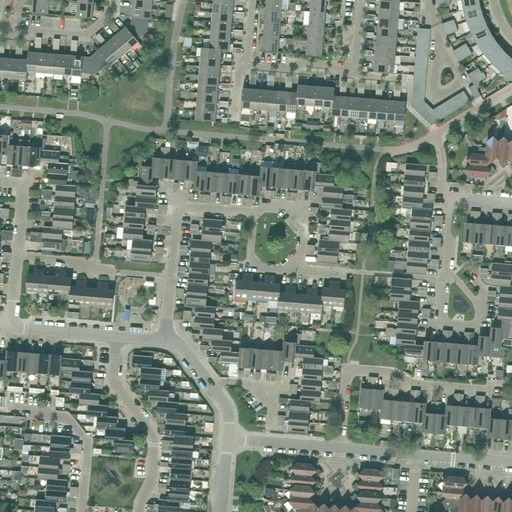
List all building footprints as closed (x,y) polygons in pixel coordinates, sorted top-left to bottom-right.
[(48,15),(49,0),(33,0),(32,13),(48,15)] [(152,10),(152,1),(143,0),(132,0),(131,8),(137,8),(152,10)] [(282,9),(282,0),(266,0),(265,8),(274,8),(282,9)] [(325,13),(326,0),(310,0),(309,11),(325,13)] [(399,11),(400,2),(381,0),(379,0),(379,9),(399,11)] [(461,0),(462,2),(462,3),(463,7),(464,10),(478,7),(477,4),(477,1),(476,0),(461,0)] [(92,19),(93,4),(77,2),(76,17),(92,19)] [(232,14),(233,5),(213,4),(212,13),(232,14)] [(478,10),(478,8),(478,7),(464,10),(464,12),(465,16),(466,18),(467,22),(482,17),(481,16),(480,14),(479,12),(478,10)] [(152,10),(137,8),(131,8),(131,17),(133,17),(147,18),(151,19),(152,10)] [(282,9),(274,8),(265,8),(264,22),(280,24),(282,9)] [(398,20),(399,11),(379,9),(378,18),(398,20)] [(324,27),(325,13),(309,11),(308,26),(324,27)] [(232,23),(232,14),(212,13),(211,22),(232,23)] [(146,31),(147,18),(133,17),(132,24),(127,28),(136,40),(136,39),(146,31)] [(482,17),(467,22),(469,25),(469,27),(472,33),(485,27),(483,24),(483,22),(482,20),(482,17)] [(397,29),(398,20),(378,18),(377,27),(397,29)] [(444,30),(456,26),(454,20),(442,24),(444,30)] [(231,32),(232,23),(211,22),(211,31),(231,32)] [(279,38),(280,24),(264,22),(263,37),(279,38)] [(323,42),(324,27),(308,26),(307,40),(323,42)] [(458,31),(456,26),(444,30),(446,36),(458,31)] [(127,28),(126,27),(118,33),(131,48),(139,42),(136,39),(136,40),(127,28)] [(397,38),(397,29),(377,27),(376,36),(397,38)] [(486,30),(485,27),(472,33),(473,35),(475,38),(478,43),(490,36),(490,35),(489,33),(486,30)] [(230,41),(231,32),(211,31),(210,40),(230,41)] [(125,54),(131,48),(118,33),(111,39),(125,54)] [(396,47),(397,38),(376,36),(376,45),(396,47)] [(491,36),(490,36),(478,43),(481,49),(483,52),(484,54),(496,45),(494,43),(493,41),(492,38),(491,36)] [(278,53),(279,38),(263,37),(262,51),(278,53)] [(118,60),(125,54),(111,39),(105,44),(118,60)] [(229,51),(230,41),(210,40),(209,49),(221,50),(229,51)] [(322,56),(323,42),(307,40),(305,55),(322,56)] [(110,66),(118,60),(105,44),(97,50),(98,52),(99,51),(108,63),(110,66)] [(456,56),(469,49),(465,44),(453,51),(456,56)] [(395,56),(396,47),(376,45),(375,54),(395,56)] [(498,48),(496,45),(484,54),(487,57),(488,58),(492,63),(503,52),(501,50),(499,49),(498,48)] [(221,50),(209,49),(201,48),(200,57),(220,59),(221,50)] [(459,62),(472,54),(469,49),(456,56),(459,62)] [(108,63),(99,51),(98,52),(90,58),(83,58),(82,58),(81,72),(96,73),(108,63)] [(36,73),(37,53),(28,52),(28,60),(27,72),(36,73)] [(504,53),(503,52),(492,63),(495,66),(496,67),(499,70),(501,71),(510,61),(508,59),(507,57),(505,55),(504,53)] [(45,74),(46,53),(37,53),(36,73),(45,74)] [(54,74),(55,54),(46,53),(45,74),(54,74)] [(63,75),(64,55),(55,54),(54,74),(63,75)] [(394,65),(395,56),(375,54),(374,63),(394,65)] [(72,76),(73,56),(64,55),(63,75),(72,76)] [(83,58),(83,56),(73,56),(72,76),(81,77),(81,72),(82,58),(83,58)] [(220,68),(220,59),(200,57),(199,66),(220,68)] [(0,77),(8,79),(10,58),(1,58),(0,65),(0,77)] [(17,79),(19,59),(10,58),(8,79),(17,79)] [(27,72),(28,60),(19,59),(17,79),(26,80),(27,72)] [(511,62),(510,61),(501,71),(502,73),(506,75),(509,78),(511,79),(511,77),(511,62)] [(393,74),(394,65),(374,63),(373,72),(393,74)] [(219,77),(220,68),(199,66),(199,75),(219,77)] [(481,74),(481,73),(478,68),(467,75),(470,80),(481,74)] [(479,82),(486,78),(483,72),(481,73),(481,74),(470,80),(473,85),(478,86),(479,82)] [(218,86),(219,77),(199,75),(198,84),(218,86)] [(217,95),(218,86),(198,84),(197,93),(217,95)] [(305,106),(307,86),(297,85),(297,93),(296,105),(305,106)] [(477,91),(478,86),(473,85),(468,88),(475,99),(480,96),(477,91)] [(314,107),(316,86),(307,86),(305,106),(314,107)] [(323,107),(325,87),(316,86),(314,107),(323,107)] [(334,96),(334,88),(325,87),(323,107),(332,108),(333,96),(334,96)] [(252,89),(243,88),(241,108),(250,109),(252,89)] [(259,110),(261,90),(252,89),(250,109),(259,110)] [(268,111),(270,91),(261,90),(259,110),(268,111)] [(277,111),(279,91),(270,91),(268,111),(277,111)] [(286,112),(288,92),(279,91),(277,111),(286,112)] [(465,105),(470,102),(463,91),(458,94),(465,105)] [(297,93),(288,92),(286,112),(296,113),(296,105),(297,93)] [(217,104),(217,95),(197,93),(196,102),(217,104)] [(424,102),(425,96),(412,94),(411,106),(424,102)] [(460,108),(465,105),(458,94),(453,97),(460,108)] [(183,96),(181,102),(192,105),(193,99),(183,96)] [(342,97),(334,96),(333,96),(332,108),(331,116),(340,117),(342,97)] [(349,117),(351,97),(342,97),(340,117),(349,117)] [(358,118),(360,98),(351,97),(349,117),(358,118)] [(454,111),(460,108),(453,97),(448,101),(454,111)] [(367,119),(369,99),(360,98),(358,118),(367,119)] [(376,120),(378,100),(369,99),(367,119),(376,120)] [(385,121),(387,100),(378,100),(376,120),(385,121)] [(394,121),(396,101),(387,100),(385,121),(394,121)] [(404,122),(405,102),(396,101),(394,121),(404,122)] [(449,114),(454,111),(448,101),(443,104),(449,114)] [(216,113),(217,104),(196,102),(196,111),(216,113)] [(419,115),(428,106),(424,102),(411,106),(411,107),(419,115)] [(444,118),(449,114),(443,104),(438,107),(444,118)] [(431,126),(433,110),(428,106),(419,115),(431,126)] [(431,126),(444,118),(438,107),(433,110),(431,126)] [(215,122),(216,113),(196,111),(195,120),(215,122)] [(276,123),(267,122),(267,130),(276,131),(276,123)] [(9,145),(9,137),(9,136),(0,134),(0,154),(7,155),(8,145),(9,145)] [(12,146),(13,138),(9,137),(9,145),(8,145),(7,155),(6,164),(17,165),(19,146),(12,146)] [(497,157),(498,143),(493,137),(487,142),(486,148),(483,148),(482,155),(486,155),(491,162),(497,157)] [(507,158),(508,144),(504,138),(498,143),(497,157),(501,162),(499,164),(502,168),(507,164),(504,160),(507,158)] [(40,162),(41,139),(37,139),(36,143),(38,143),(38,148),(30,147),(28,166),(39,167),(40,162)] [(44,139),(42,139),(41,139),(40,162),(49,163),(49,162),(58,163),(68,164),(69,157),(59,156),(59,152),(44,151),(44,144),(46,144),(46,139),(44,139)] [(28,166),(30,147),(19,146),(17,165),(28,166)] [(163,178),(165,148),(161,148),(160,155),(161,155),(161,159),(153,158),(152,167),(153,167),(152,177),(163,178)] [(169,155),(170,148),(165,148),(163,178),(173,179),(175,160),(168,159),(168,155),(169,155)] [(482,155),(483,148),(479,148),(478,155),(472,154),(466,159),(471,165),(485,166),(491,162),(486,155),(482,155)] [(184,180),(186,161),(175,160),(173,179),(184,180)] [(196,171),(197,162),(186,161),(184,180),(194,181),(195,181),(196,171)] [(58,163),(49,162),(49,163),(48,173),(78,176),(82,176),(82,172),(71,171),(71,172),(67,172),(68,164),(58,163)] [(315,186),(316,163),(312,162),(311,167),(313,167),(312,171),(304,171),(303,190),(314,191),(315,186)] [(321,168),(321,163),(316,163),(315,186),(324,186),(333,187),(334,176),(319,174),(320,168),(321,168)] [(424,177),(425,165),(406,164),(405,175),(424,177)] [(88,173),(87,177),(96,178),(97,166),(88,165),(88,173)] [(488,170),(485,166),(471,165),(465,170),(471,176),(484,177),(490,172),(492,174),(496,171),(492,167),(488,170)] [(153,167),(152,167),(141,166),(140,182),(133,181),(133,180),(129,180),(128,184),(151,186),(152,177),(153,167)] [(271,187),(272,168),(261,167),(260,176),(261,177),(260,186),(271,187)] [(281,188),(283,169),(272,168),(271,187),(281,188)] [(292,189),(294,170),(283,169),(281,188),(292,189)] [(303,190),(304,171),(294,170),(292,189),(303,190)] [(207,172),(196,171),(195,181),(194,181),(194,190),(205,191),(207,172)] [(216,192),(217,173),(207,172),(205,191),(216,192)] [(78,180),(78,176),(48,173),(47,185),(57,185),(66,186),(66,185),(67,179),(71,179),(71,180),(78,180)] [(227,193),(228,174),(217,173),(216,192),(227,193)] [(237,194),(239,175),(228,174),(227,193),(237,194)] [(248,195),(250,176),(239,175),(237,194),(248,195)] [(423,187),(424,177),(405,175),(404,186),(423,187)] [(261,177),(260,176),(250,176),(248,195),(260,196),(260,186),(261,177)] [(156,187),(151,186),(128,184),(128,189),(133,190),(133,188),(137,189),(136,196),(155,198),(156,187)] [(66,185),(66,186),(57,185),(56,196),(75,197),(76,186),(66,185)] [(333,187),(324,186),(323,197),(353,200),(353,195),(346,195),(346,196),(342,195),(343,187),(333,187)] [(422,198),(423,187),(404,186),(403,196),(422,198)] [(74,208),(75,197),(56,196),(55,207),(74,208)] [(154,209),(155,198),(136,196),(135,207),(145,208),(154,209)] [(422,209),(422,208),(422,198),(403,196),(402,208),(412,208),(422,209)] [(352,204),(353,200),(323,197),(322,208),(332,209),(341,209),(342,202),(346,203),(352,204)] [(87,199),(86,209),(94,209),(95,200),(87,199)] [(135,207),(126,206),(125,217),(144,218),(145,208),(135,207)] [(73,219),(74,208),(55,207),(54,217),(73,219)] [(422,208),(422,209),(412,208),(411,219),(430,220),(431,209),(422,208)] [(341,209),(332,209),(331,219),(350,221),(351,210),(341,209)] [(54,217),(50,217),(42,216),(41,221),(53,222),(53,228),(62,229),(72,230),(73,219),(54,217)] [(143,229),(144,218),(125,217),(124,228),(143,229)] [(221,232),(222,221),(203,219),(202,230),(221,232)] [(318,220),(311,219),(310,227),(317,228),(318,220)] [(349,232),(350,221),(331,219),(330,230),(349,232)] [(429,231),(430,220),(411,219),(410,229),(429,231)] [(473,243),(474,224),(463,223),(461,242),(473,243)] [(483,243),(485,225),(474,224),(473,243),(483,243)] [(494,244),(496,225),(485,225),(483,243),(494,244)] [(505,245),(507,226),(496,225),(494,244),(505,245)] [(53,228),(43,227),(43,233),(31,232),(30,237),(62,239),(62,229),(53,228)] [(142,240),(143,229),(124,228),(123,239),(133,240),(133,239),(142,240)] [(428,242),(429,231),(410,229),(409,240),(428,242)] [(220,243),(221,232),(202,230),(202,240),(201,241),(211,242),(220,243)] [(348,243),(349,232),(330,230),(329,240),(329,241),(338,242),(348,243)] [(61,251),(62,239),(30,237),(30,242),(42,243),(41,249),(52,250),(61,251)] [(87,238),(86,247),(93,248),(94,239),(87,238)] [(142,240),(133,239),(133,240),(132,250),(151,252),(152,240),(142,240)] [(201,241),(202,240),(192,240),(191,251),(210,253),(211,242),(201,241)] [(329,241),(329,240),(319,240),(318,251),(337,253),(338,242),(329,241)] [(427,253),(428,242),(409,240),(408,251),(427,253)] [(150,263),(151,252),(132,250),(131,261),(150,263)] [(209,263),(210,253),(191,251),(190,262),(209,263)] [(337,264),(337,253),(318,251),(317,262),(337,264)] [(426,264),(427,253),(408,251),(407,262),(426,264)] [(208,274),(209,263),(190,262),(189,273),(208,274)] [(425,275),(426,264),(407,262),(407,273),(425,275)] [(511,265),(503,264),(493,263),(492,274),(511,276),(511,265)] [(37,292),(39,269),(34,268),(33,275),(27,274),(26,292),(37,292)] [(44,276),(44,269),(39,269),(37,292),(48,293),(49,276),(44,276)] [(59,294),(61,270),(56,270),(55,277),(49,276),(48,293),(59,294)] [(65,277),(66,271),(61,270),(59,294),(69,295),(70,287),(71,287),(71,278),(65,277)] [(207,285),(208,274),(189,273),(188,284),(207,285)] [(246,299),(248,275),(243,274),(242,281),(236,281),(235,298),(246,299)] [(510,287),(510,286),(511,276),(492,274),(491,286),(500,286),(510,287)] [(253,282),(253,275),(248,275),(246,299),(257,300),(258,282),(253,282)] [(268,301),(269,277),(264,276),(264,283),(258,282),(257,300),(268,301)] [(274,284),(275,277),(269,277),(268,301),(278,301),(279,293),(280,293),(280,284),(274,284)] [(410,291),(411,280),(392,278),(391,289),(410,291)] [(79,305),(81,281),(76,280),(76,287),(71,287),(70,287),(69,295),(68,304),(79,305)] [(90,306),(92,288),(86,288),(87,281),(81,281),(79,305),(90,306)] [(101,307),(103,283),(98,282),(97,289),(92,288),(90,306),(101,307)] [(332,306),(334,282),(329,282),(329,288),(323,288),(322,296),(322,305),(332,306)] [(339,289),(340,283),(334,282),(332,306),(344,307),(345,290),(339,289)] [(108,290),(108,283),(103,283),(101,307),(112,308),(114,290),(108,290)] [(206,296),(207,285),(188,284),(187,294),(206,296)] [(511,286),(510,286),(510,287),(500,286),(500,297),(511,297),(511,286)] [(288,311),(291,287),(285,287),(285,293),(280,293),(279,293),(278,301),(277,310),(288,311)] [(295,294),(296,288),(291,287),(288,311),(299,312),(301,295),(295,294)] [(310,313),(312,289),(307,288),(306,295),(301,295),(299,312),(310,313)] [(317,296),(317,289),(312,289),(310,313),(321,314),(322,305),(322,296),(317,296)] [(409,302),(409,301),(410,291),(391,289),(390,301),(399,301),(409,302)] [(205,307),(206,306),(206,296),(187,294),(186,306),(196,307),(196,306),(205,307)] [(511,308),(511,297),(500,297),(499,308),(511,308)] [(409,301),(409,302),(399,301),(399,312),(418,313),(419,302),(409,301)] [(206,306),(205,307),(196,306),(196,307),(195,317),(214,318),(215,307),(206,306)] [(511,308),(499,308),(498,319),(502,319),(511,319),(511,308)] [(417,324),(418,313),(399,312),(398,322),(417,324)] [(213,329),(213,328),(214,318),(195,317),(194,328),(204,329),(204,328),(213,329)] [(511,319),(502,319),(502,328),(501,338),(511,338),(511,319)] [(416,335),(417,324),(398,322),(397,329),(393,329),(393,328),(386,328),(386,332),(416,335)] [(502,328),(491,327),(490,337),(490,346),(489,356),(493,357),(494,351),(493,351),(493,347),(501,347),(501,338),(502,328)] [(213,328),(213,329),(204,328),(204,329),(203,340),(212,340),(222,341),(222,340),(223,329),(213,328)] [(415,345),(416,335),(386,332),(385,336),(392,337),(392,336),(396,337),(396,344),(405,345),(415,345)] [(295,357),(296,334),(292,334),(291,338),(293,338),(292,343),(284,342),(283,351),(284,351),(283,361),(294,362),(295,357)] [(301,339),(301,334),(296,334),(295,357),(304,358),(304,357),(313,358),(314,347),(299,345),(300,339),(301,339)] [(489,356),(490,346),(490,337),(479,336),(478,346),(479,346),(478,355),(477,365),(482,365),(482,360),(481,360),(481,355),(489,356)] [(222,340),(222,341),(212,340),(211,351),(221,352),(230,352),(231,341),(222,340)] [(434,361),(436,342),(424,341),(424,346),(422,369),(427,369),(427,365),(426,365),(426,360),(434,361)] [(445,362),(446,343),(436,342),(434,361),(445,362)] [(456,363),(457,344),(446,343),(445,362),(456,363)] [(466,364),(468,345),(457,344),(456,363),(466,364)] [(424,346),(415,345),(405,345),(404,356),(419,357),(419,364),(418,364),(417,369),(422,369),(424,346)] [(479,346),(478,346),(468,345),(466,364),(477,365),(478,355),(479,346)] [(250,368),(251,349),(240,348),(240,353),(239,364),(238,367),(250,368)] [(261,369),(262,350),(251,349),(250,368),(261,369)] [(271,370),(273,351),(262,350),(261,369),(271,370)] [(16,371),(18,352),(7,351),(6,361),(6,370),(16,371)] [(284,351),(283,351),(273,351),(271,370),(283,371),(283,361),(284,351)] [(27,372),(29,353),(18,352),(16,371),(27,372)] [(230,352),(221,352),(220,363),(239,364),(240,353),(230,352)] [(38,373),(39,354),(29,353),(27,372),(38,373)] [(49,374),(50,355),(39,354),(38,373),(49,374)] [(61,358),(62,356),(50,355),(49,374),(60,375),(60,370),(61,358)] [(151,368),(152,357),(133,356),(132,367),(142,368),(142,367),(151,368)] [(313,358),(304,357),(304,358),(303,368),(333,371),(333,367),(326,366),(326,367),(322,366),(323,359),(313,358)] [(79,371),(80,360),(61,358),(60,370),(73,371),(79,371)] [(151,368),(142,367),(142,368),(141,378),(160,380),(161,369),(151,368)] [(332,375),(333,371),(303,368),(302,379),(321,381),(322,373),(326,374),(326,375),(332,375)] [(79,371),(73,371),(72,382),(91,383),(92,372),(79,371)] [(159,391),(159,390),(160,380),(141,378),(140,390),(149,390),(159,391)] [(320,391),(321,381),(302,379),(301,390),(320,391)] [(90,394),(90,393),(91,383),(72,382),(71,393),(80,394),(80,393),(90,394)] [(370,408),(372,389),(361,388),(359,407),(370,408)] [(382,400),(383,390),(372,389),(370,408),(381,409),(382,400)] [(159,390),(159,391),(149,390),(148,401),(158,402),(158,401),(168,402),(169,391),(159,390)] [(319,403),(320,391),(301,390),(300,400),(300,401),(310,401),(310,402),(319,403)] [(90,393),(90,394),(80,393),(80,394),(79,404),(89,405),(98,406),(98,405),(99,394),(90,393)] [(300,401),(300,400),(291,399),(290,411),(309,412),(310,402),(310,401),(300,401)] [(393,401),(382,400),(381,409),(380,419),(391,420),(393,401)] [(168,402),(158,401),(158,402),(157,413),(167,413),(176,414),(176,413),(177,403),(168,402)] [(402,421),(403,402),(393,401),(391,420),(402,421)] [(414,403),(404,402),(403,402),(402,421),(413,422),(414,403)] [(425,413),(426,403),(414,403),(413,422),(423,423),(424,413),(425,413)] [(98,405),(98,406),(89,405),(88,416),(98,417),(98,416),(107,417),(108,406),(98,405)] [(456,425),(457,406),(446,405),(445,415),(446,415),(445,424),(446,424),(456,425)] [(467,426),(468,407),(457,406),(456,425),(467,426)] [(477,427),(479,408),(468,407),(467,426),(477,427)] [(489,418),(490,409),(479,408),(477,427),(488,428),(489,418)] [(308,423),(309,412),(290,411),(289,421),(308,423)] [(176,413),(176,414),(167,413),(166,424),(185,426),(186,414),(176,413)] [(435,414),(425,413),(424,413),(423,423),(422,432),(433,433),(435,414)] [(446,415),(445,415),(435,414),(433,433),(445,434),(446,424),(445,424),(446,415)] [(107,417),(98,416),(98,417),(97,428),(106,428),(116,429),(116,428),(117,417),(107,417)] [(500,419),(489,418),(488,428),(487,438),(498,439),(500,419)] [(509,439),(510,420),(500,419),(498,439),(509,439)] [(307,434),(308,423),(289,421),(288,433),(307,434)] [(184,436),(185,426),(166,424),(165,435),(174,436),(184,436)] [(116,428),(116,429),(106,428),(105,439),(115,440),(115,439),(124,440),(125,429),(116,428)] [(51,436),(51,439),(50,447),(69,448),(70,437),(51,436)] [(184,436),(174,436),(173,446),(193,448),(194,437),(184,436)] [(124,440),(115,439),(115,440),(114,451),(133,452),(134,441),(124,440)] [(192,459),(193,448),(173,446),(172,457),(192,459)] [(69,460),(69,448),(50,447),(50,457),(50,458),(59,458),(59,459),(69,460)] [(50,458),(50,457),(40,456),(39,467),(58,469),(59,459),(59,458),(50,458)] [(191,470),(192,459),(172,457),(172,468),(191,470)] [(316,471),(311,465),(297,464),(291,469),(296,475),(311,476),(314,473),(317,477),(321,473),(318,469),(316,471)] [(57,480),(57,479),(58,469),(39,467),(38,479),(48,479),(57,480)] [(190,480),(191,470),(172,468),(171,479),(190,480)] [(383,477),(378,470),(367,469),(365,469),(359,474),(357,472),(353,475),(357,480),(361,477),(363,480),(378,481),(383,477)] [(315,482),(311,476),(296,475),(290,480),(295,485),(309,487),(313,484),(316,487),(320,483),(317,480),(315,482)] [(462,478),(448,476),(442,482),(447,487),(461,489),(465,486),(468,489),(472,485),(469,482),(467,483),(462,478)] [(57,479),(57,480),(48,479),(47,490),(66,492),(67,480),(57,479)] [(189,491),(190,480),(171,479),(170,490),(189,491)] [(382,487),(378,481),(363,480),(358,485),(356,483),(352,486),(356,491),(360,488),(363,491),(377,492),(382,487)] [(314,492),(309,487),(295,485),(290,490),(294,496),(308,497),(312,494),(315,498),(319,494),(316,491),(314,492)] [(466,494),(461,489),(447,487),(441,492),(446,498),(452,499),(452,506),(455,506),(456,499),(460,500),(466,494)] [(65,503),(66,492),(47,490),(46,500),(46,501),(55,502),(65,503)] [(188,503),(189,491),(170,490),(169,500),(178,501),(178,502),(188,503)] [(479,497),(482,494),(478,490),(475,493),(476,495),(471,500),(469,511),(480,511),(481,501),(479,497)] [(382,498),(377,492),(363,491),(357,496),(355,494),(351,497),(355,501),(359,498),(362,502),(376,503),(382,498)] [(489,498),(493,495),(489,491),(485,494),(487,496),(481,501),(480,511),(491,511),(492,502),(489,498)] [(26,506),(26,492),(19,492),(18,506),(26,506)] [(500,499),(504,496),(500,492),(496,495),(498,497),(492,502),(491,511),(502,511),(503,503),(500,499)] [(511,511),(511,501),(511,500),(511,499),(511,494),(511,493),(507,496),(509,498),(503,503),(502,511),(511,511)] [(469,511),(471,500),(466,494),(460,500),(456,499),(455,506),(452,506),(450,511),(469,511)] [(313,503),(308,497),(294,496),(289,501),(294,507),(299,508),(298,511),(302,511),(303,508),(307,508),(313,503)] [(46,501),(46,500),(36,499),(35,511),(49,511),(54,511),(55,502),(46,501)] [(169,500),(159,499),(158,510),(178,511),(178,502),(178,501),(169,500)] [(330,503),(329,503),(326,499),(322,502),(324,504),(318,509),(317,511),(328,511),(329,509),(326,506),(330,503)] [(340,504),(337,500),(337,499),(333,503),(335,505),(329,509),(328,511),(339,511),(340,510),(337,507),(340,504)] [(347,508),(351,505),(347,500),(344,504),(345,506),(340,510),(339,511),(350,511),(347,508)] [(376,511),(381,509),(376,503),(362,502),(356,507),(358,508),(360,511),(376,511)] [(317,511),(318,509),(313,503),(307,508),(303,508),(302,511),(317,511)]
